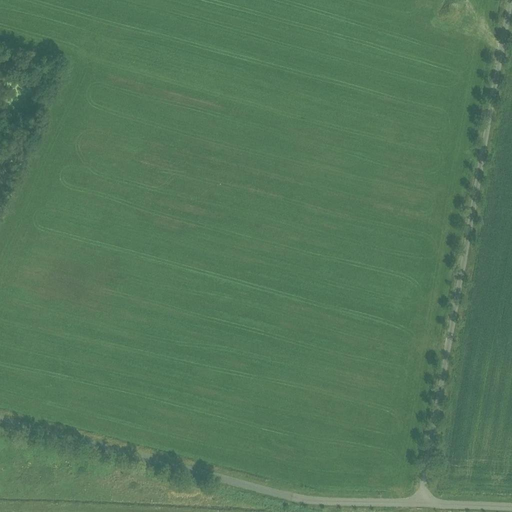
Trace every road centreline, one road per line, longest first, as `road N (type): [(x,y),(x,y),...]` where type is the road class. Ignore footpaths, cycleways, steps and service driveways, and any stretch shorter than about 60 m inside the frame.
road 1 (unclassified): [(419,502),(509,0)]
road 2 (unclassified): [(0,421),(300,500),(419,502)]
